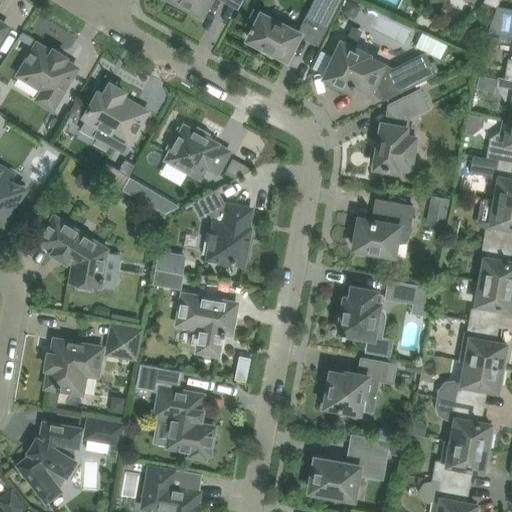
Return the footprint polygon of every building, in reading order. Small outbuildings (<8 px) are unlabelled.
[(176,0),(203,14),(210,0),(225,0),(176,0)] [(319,43),(337,8),(340,0),(316,0),(300,32),(299,32),(301,28),(285,20),(283,24),(255,9),(248,23),(252,25),(251,28),(254,30),(249,39),(270,49),(268,54),(274,57),(276,53),(288,59),(301,34),(319,43)] [(438,53),(443,41),(423,33),(419,45),(438,53)] [(370,55),(358,49),(357,46),(349,42),(346,43),(343,42),(325,77),(331,80),(332,84),(344,89),(348,88),(353,91),(356,84),(371,91),(374,84),(379,86),(385,98),(435,73),(425,53),(394,69),(369,57),(370,55)] [(38,44),(20,74),(45,89),(39,99),(53,107),(77,67),(65,60),(67,57),(55,50),(53,53),(50,51),(50,48),(44,44),(41,46),(38,44)] [(511,78),(506,78),(499,76),(497,84),(506,100),(511,101),(511,116),(511,120),(511,119),(511,78)] [(111,84),(105,95),(100,92),(86,117),(100,125),(94,136),(124,153),(130,142),(148,111),(123,96),(125,92),(111,84)] [(406,135),(410,116),(429,106),(421,89),(390,105),(395,115),(390,118),(389,124),(383,123),(379,149),(374,148),(372,161),(376,162),(376,167),(395,170),(400,171),(401,166),(411,168),(417,137),(406,135)] [(42,112),(33,127),(51,137),(59,122),(42,112)] [(511,119),(511,120),(510,129),(501,131),(492,139),(489,157),(511,161),(511,119)] [(186,125),(183,131),(176,133),(172,141),(173,148),(168,158),(201,176),(206,166),(218,172),(230,151),(218,145),(219,143),(186,125)] [(475,155),(471,172),(491,176),(495,179),(500,180),(497,200),(511,202),(511,161),(489,157),(475,155)] [(0,219),(4,223),(26,189),(11,180),(14,174),(0,165),(0,219)] [(218,190),(220,189),(219,188),(192,202),(192,203),(194,202),(201,215),(224,203),(218,190)] [(431,195),(430,204),(447,207),(448,198),(431,195)] [(407,242),(414,206),(380,200),(376,220),(360,218),(355,248),(377,252),(377,256),(390,258),(391,254),(395,255),(398,240),(407,242)] [(511,202),(497,200),(492,228),(487,227),(484,240),(510,244),(511,232),(511,202)] [(251,244),(248,244),(251,229),(248,228),(252,209),(229,205),(226,224),(216,222),(210,257),(220,259),(220,262),(233,265),(234,261),(245,263),(246,257),(249,258),(251,244)] [(102,277),(107,249),(56,216),(40,241),(54,250),(52,253),(68,263),(70,260),(75,263),(72,282),(79,284),(78,289),(93,291),(93,286),(101,287),(102,282),(105,282),(106,278),(102,277)] [(511,262),(507,261),(510,244),(484,240),(482,252),(487,253),(482,281),(511,285),(511,262)] [(160,249),(157,268),(184,273),(187,254),(160,249)] [(157,268),(154,284),(183,289),(186,273),(184,273),(157,268)] [(387,297),(430,304),(433,288),(390,281),(387,297)] [(511,285),(482,281),(477,308),(472,308),(470,320),(495,324),(498,307),(511,309),(511,285)] [(380,308),(382,295),(377,294),(377,291),(354,287),(352,298),(346,297),(344,311),(340,314),(339,322),(341,325),(340,332),(344,332),(343,335),(347,336),(348,333),(370,337),(368,350),(390,354),(393,340),(382,338),(386,317),(385,313),(383,310),(380,308)] [(232,333),(235,316),(237,303),(222,300),(184,294),(179,323),(204,328),(200,349),(219,353),(219,349),(222,349),(225,335),(226,335),(227,332),(232,333)] [(492,341),(495,324),(470,320),(468,329),(468,332),(473,333),(468,361),(506,368),(509,352),(505,351),(506,344),(492,341)] [(142,330),(114,325),(109,352),(137,357),(142,330)] [(97,380),(103,347),(56,339),(53,353),(50,353),(47,368),(51,369),(47,386),(49,386),(46,404),(56,406),(59,388),(83,392),(86,377),(97,380)] [(369,377),(393,381),(397,364),(363,358),(360,374),(348,372),(348,374),(333,371),(329,392),(325,392),(322,408),(346,412),(346,408),(361,411),(364,394),(365,394),(369,377)] [(498,390),(499,383),(503,384),(506,368),(468,361),(464,381),(455,379),(446,381),(440,389),(438,397),(481,405),(484,388),(498,390)] [(179,386),(182,371),(184,372),(184,370),(139,362),(135,386),(157,390),(159,382),(179,386)] [(203,395),(162,387),(157,414),(175,417),(170,445),(193,450),(192,454),(206,457),(207,452),(210,453),(215,426),(198,423),(203,395)] [(478,422),(481,405),(438,397),(437,406),(440,414),(448,419),(457,421),(453,441),(491,448),(494,432),(491,431),(492,424),(478,422)] [(88,416),(84,438),(110,443),(107,459),(121,462),(123,445),(127,422),(88,416)] [(73,459),(76,446),(79,446),(82,429),(45,422),(42,440),(39,438),(31,452),(33,453),(19,465),(47,501),(61,490),(54,481),(65,473),(68,475),(76,461),(73,459)] [(488,464),(491,448),(453,441),(449,462),(436,459),(433,479),(466,485),(469,468),(484,470),(485,463),(488,464)] [(383,477),(387,451),(352,445),(348,464),(317,458),(315,471),(311,473),(309,482),(312,485),(311,490),(355,498),(359,472),(383,477)] [(199,511),(201,507),(196,506),(198,493),(200,494),(200,492),(172,487),(175,471),(153,467),(153,468),(151,468),(148,481),(150,481),(146,505),(157,507),(156,509),(170,511),(199,511)] [(479,511),(476,511),(477,504),(463,502),(466,485),(433,479),(425,480),(420,487),(422,496),(430,500),(438,498),(443,498),(440,511),(479,511)] [(12,491),(0,500),(9,511),(18,511),(25,507),(12,491)]
